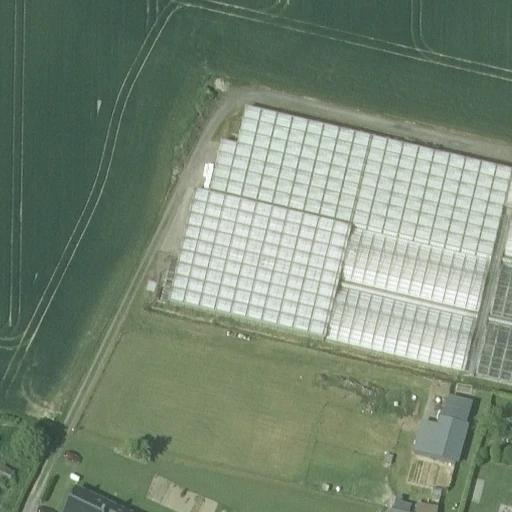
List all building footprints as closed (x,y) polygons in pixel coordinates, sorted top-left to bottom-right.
[(167,307),(511,388),(511,177),(510,177),(511,175),(245,112),(236,149),(220,146),(208,197),(194,194),(167,307)] [(450,401),(444,425),(464,430),(470,406),(450,401)] [(467,431),(464,430),(444,425),(441,424),(440,430),(432,461),(431,462),(457,469),(467,431)] [(432,461),(440,430),(421,425),(413,456),(432,461)] [(64,511),(107,511),(108,511),(72,495),(64,511)] [(395,501),(391,511),(409,511),(411,509),(400,507),(401,502),(395,501)]
